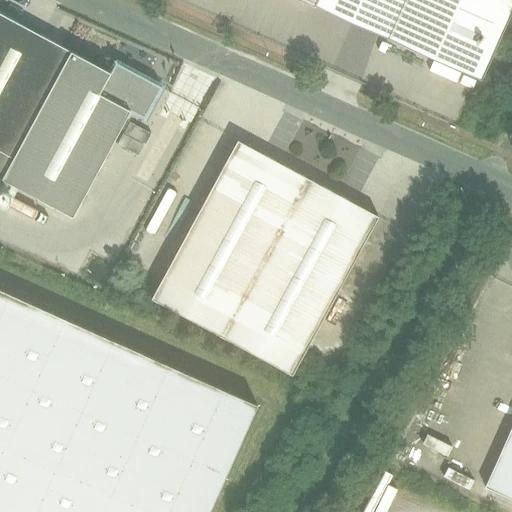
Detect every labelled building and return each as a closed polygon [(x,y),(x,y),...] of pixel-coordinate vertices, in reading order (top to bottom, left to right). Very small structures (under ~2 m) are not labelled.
[(292,0),(314,10),(318,0),(292,0)] [(511,0),(318,0),(314,10),(479,83),(511,9),(511,0)] [(112,66),(0,6),(0,173),(77,215),(135,108),(148,115),(164,86),(117,61),(112,66)] [(379,216),(243,142),(160,295),(295,369),(379,216)] [(0,511),(209,511),(258,404),(0,288),(0,511)] [(511,419),(483,484),(511,497),(511,419)]
